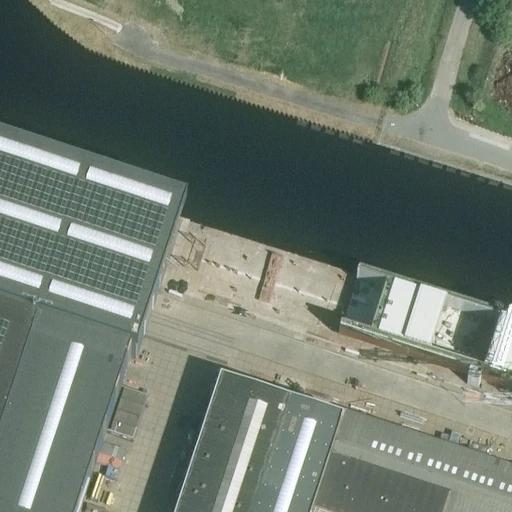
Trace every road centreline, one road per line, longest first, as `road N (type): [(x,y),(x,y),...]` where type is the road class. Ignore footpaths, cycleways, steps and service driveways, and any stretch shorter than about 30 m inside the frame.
road 1 (unclassified): [(428,138),(115,39)]
road 2 (unclassified): [(469,0),(428,138)]
